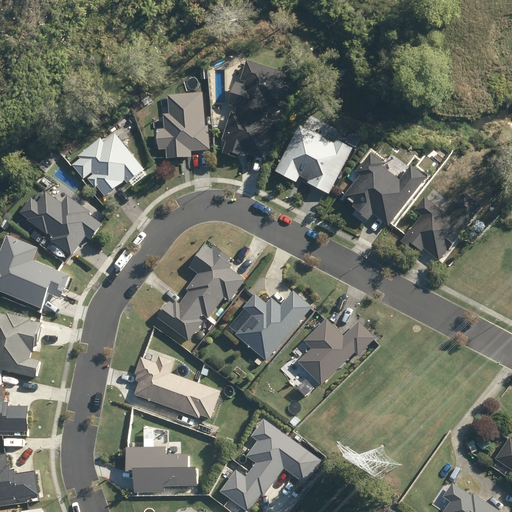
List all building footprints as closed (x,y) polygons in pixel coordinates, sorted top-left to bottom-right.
[(250,153),(270,160),(282,120),(271,116),(274,106),(286,110),(296,77),(287,74),(288,71),(251,60),(245,80),(249,81),(248,84),(240,81),(233,104),(240,107),(239,111),(236,110),(226,140),(230,141),(227,153),(241,157),(242,154),(250,156),(250,153)] [(209,119),(206,92),(171,94),(173,113),(167,114),(168,128),(161,129),(163,150),(170,149),(170,158),(196,157),(195,151),(214,150),(211,118),(209,119)] [(311,182),(333,194),(357,147),(340,139),(308,122),(306,126),(304,125),(279,171),(300,182),(303,176),(312,180),(311,182)] [(149,169),(119,133),(108,142),(104,138),(82,156),(84,158),(76,165),(87,179),(96,172),(97,174),(91,178),(99,188),(101,186),(109,196),(127,182),(127,181),(129,180),(131,183),(149,169)] [(377,214),(392,226),(431,177),(415,165),(404,179),(386,165),(388,162),(375,152),(360,172),(364,175),(347,196),(357,204),(355,206),(373,219),(377,214)] [(55,241),(76,256),(90,236),(95,240),(107,223),(92,213),(94,211),(71,195),(66,203),(49,191),(46,196),(41,193),(37,199),(35,197),(23,213),(32,218),(31,220),(51,235),(52,233),(58,237),(55,241)] [(428,249),(443,261),(450,251),(451,252),(463,237),(462,236),(486,206),(468,192),(456,208),(459,210),(454,217),(429,197),(418,210),(425,215),(405,241),(418,251),(421,247),(426,251),(428,249)] [(487,226),(479,220),(468,234),(476,240),(487,226)] [(0,290),(43,308),(49,293),(61,298),(71,275),(33,260),(38,248),(6,235),(0,250),(0,290)] [(174,301),(162,317),(193,341),(208,321),(204,318),(207,314),(212,318),(228,297),(233,301),(250,279),(234,268),(236,264),(231,261),(234,256),(220,246),(217,250),(210,244),(193,267),(202,274),(190,289),(193,292),(184,303),(180,300),(177,304),(174,301)] [(240,334),(271,360),(316,307),(297,291),(285,305),(276,297),(271,303),(259,293),(247,307),(256,315),(240,334)] [(0,368),(41,378),(45,360),(35,358),(36,351),(40,352),(47,322),(34,320),(35,318),(11,312),(11,314),(0,311),(0,368)] [(302,361),(325,385),(359,352),(362,355),(380,338),(363,321),(348,336),(331,318),(308,340),(316,348),(302,361)] [(143,382),(138,394),(204,418),(205,415),(215,419),(226,391),(175,372),(179,361),(163,355),(160,362),(145,357),(139,374),(141,375),(139,380),(143,382)] [(0,384),(0,431),(32,431),(32,406),(13,406),(13,402),(9,402),(9,396),(7,396),(7,384),(0,384)] [(241,469),(225,491),(253,511),(265,494),(268,496),(287,469),(306,485),(324,461),(269,418),(256,435),(262,440),(251,455),(260,462),(250,476),(241,469)] [(511,440),(499,459),(511,467),(511,440)] [(139,471),(139,492),(169,491),(169,486),(203,485),(203,466),(194,466),(194,453),(171,453),(170,446),(131,447),(131,471),(139,471)] [(0,500),(44,495),(40,470),(20,473),(19,468),(15,469),(14,464),(12,464),(11,452),(0,453),(0,500)] [(505,511),(477,493),(475,495),(456,483),(447,497),(454,501),(446,511),(505,511)]
